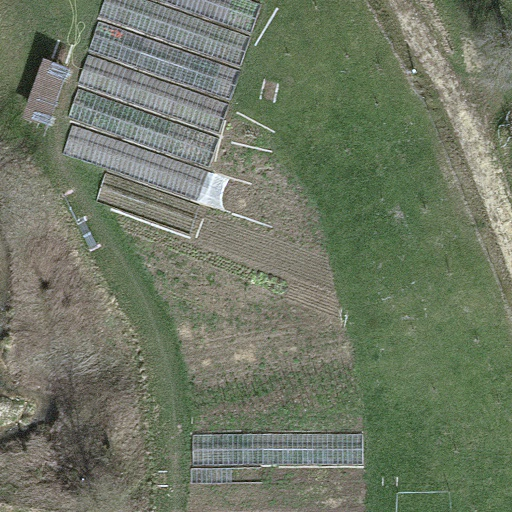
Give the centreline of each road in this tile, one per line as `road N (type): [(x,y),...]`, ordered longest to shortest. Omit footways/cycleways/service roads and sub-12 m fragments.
road 1 (track): [(390,0),(511,245)]
road 2 (track): [(454,121),(477,111),(501,77),(503,0)]
